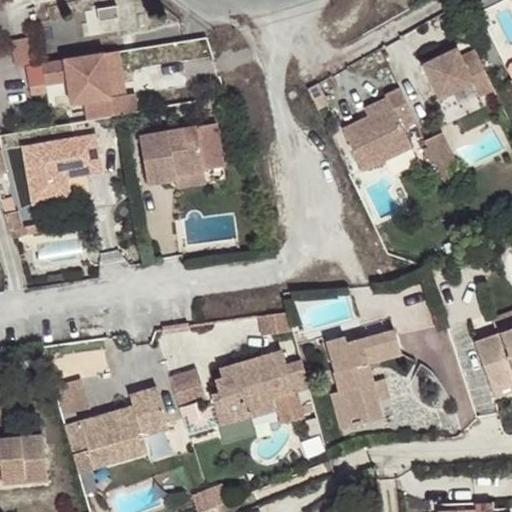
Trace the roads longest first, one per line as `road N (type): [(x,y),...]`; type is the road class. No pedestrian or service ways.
road 1 (residential): [(0,321),(270,275),(299,252),(306,221)]
road 2 (unclassified): [(306,221),(373,307),(418,303),(480,455)]
road 3 (residential): [(439,0),(279,90)]
road 4 (residential): [(338,467),(480,455)]
road 5 (residential): [(306,221),(279,90)]
